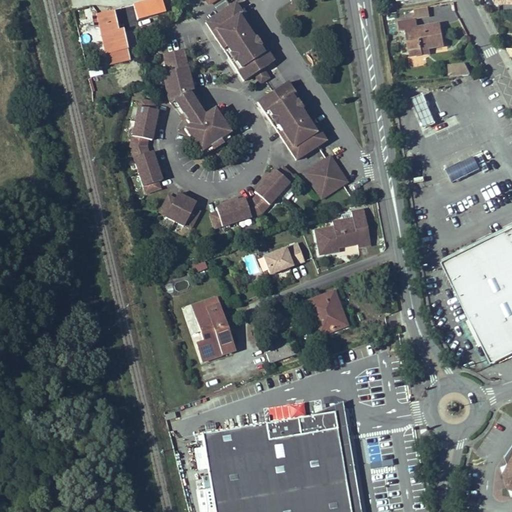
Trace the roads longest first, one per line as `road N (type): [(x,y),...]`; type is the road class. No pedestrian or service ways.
road 1 (secondary): [(445,383),(411,294),(361,0)]
road 2 (unknown): [(246,103),(212,94),(185,104),(170,136),(179,174),(207,189),(243,181),(261,138),(255,113)]
